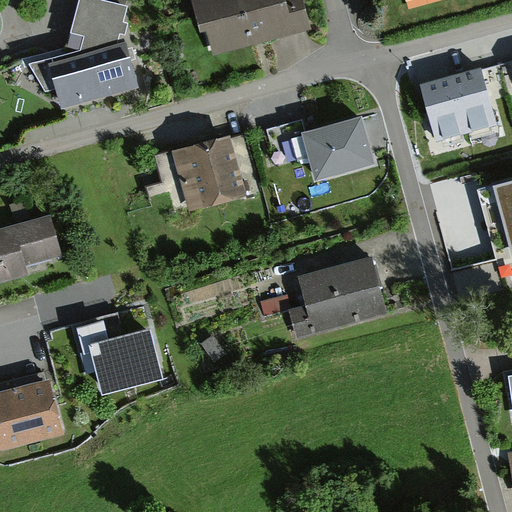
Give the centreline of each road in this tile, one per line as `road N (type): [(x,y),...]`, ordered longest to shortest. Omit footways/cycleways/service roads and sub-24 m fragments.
road 1 (residential): [(361,59),(385,92),(499,511)]
road 2 (residential): [(0,159),(361,59)]
road 3 (residential): [(361,59),(511,19)]
